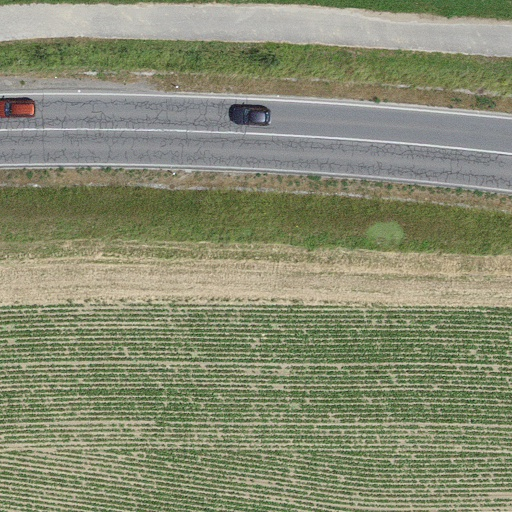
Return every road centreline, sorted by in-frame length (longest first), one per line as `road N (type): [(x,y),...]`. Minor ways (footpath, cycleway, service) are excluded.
road 1 (primary): [(511,155),(297,136),(0,130)]
road 2 (track): [(0,24),(258,23),(511,40)]
